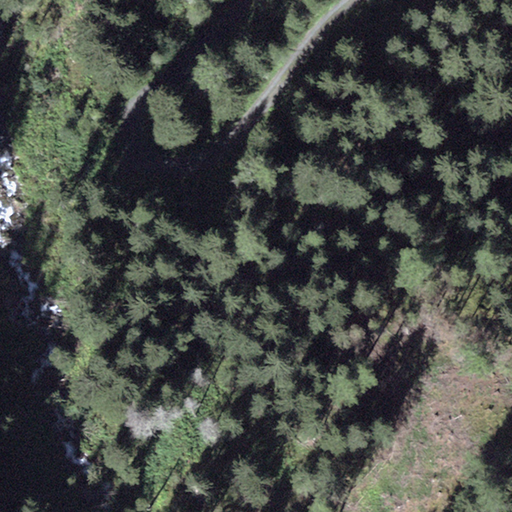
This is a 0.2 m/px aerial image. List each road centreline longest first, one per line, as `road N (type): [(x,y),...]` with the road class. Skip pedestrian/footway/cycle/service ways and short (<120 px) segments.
road 1 (track): [(133,193),(229,165),(444,0)]
road 2 (track): [(137,209),(117,120),(243,0)]
